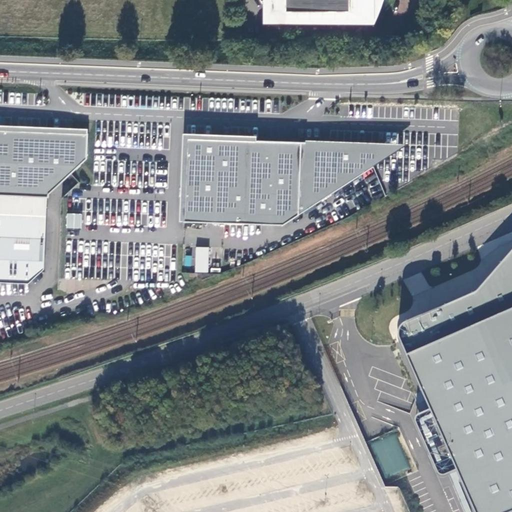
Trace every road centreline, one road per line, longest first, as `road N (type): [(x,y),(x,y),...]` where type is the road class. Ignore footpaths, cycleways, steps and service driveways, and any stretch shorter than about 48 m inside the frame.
road 1 (unclassified): [(511,212),(296,307),(0,411)]
road 2 (secondary): [(0,67),(379,83)]
